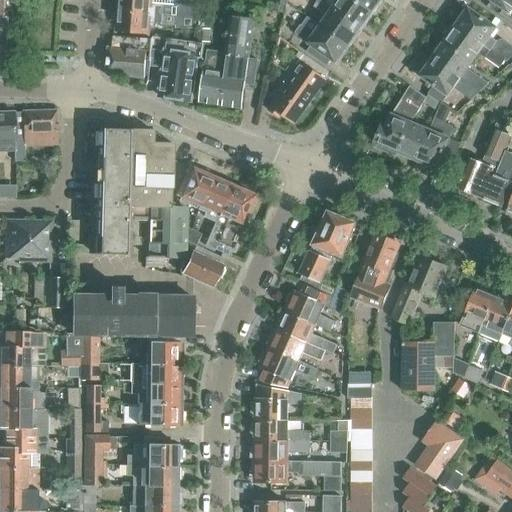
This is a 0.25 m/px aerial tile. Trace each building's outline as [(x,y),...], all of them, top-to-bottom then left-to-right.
[(0,0),(0,66),(6,67),(11,0),(0,0)] [(120,0),(119,11),(163,15),(182,18),(195,19),(196,2),(171,1),(171,0),(120,0)] [(313,7),(313,8),(325,16),(319,25),(318,26),(350,48),(357,37),(355,35),(359,29),(318,0),(313,7)] [(318,0),(359,29),(363,23),(366,25),(373,14),(353,0),(318,0)] [(353,0),(373,14),(381,3),(379,1),(379,0),(353,0)] [(511,0),(488,0),(511,16),(511,20),(510,22),(511,23),(511,0)] [(492,2),(487,8),(497,15),(501,9),(492,2)] [(511,48),(505,44),(502,48),(489,38),(496,29),(467,8),(459,19),(458,18),(453,25),(496,56),(505,62),(507,64),(511,58),(511,48)] [(119,11),(117,33),(149,35),(150,24),(163,25),(175,26),(175,28),(194,29),(195,19),(182,18),(163,15),(119,11)] [(231,18),(226,53),(226,58),(229,58),(221,107),(242,110),(246,85),(255,86),(258,60),(250,59),(254,21),(231,18)] [(300,27),(294,35),(311,46),(307,52),(326,66),(330,60),(336,64),(340,57),(342,59),(350,48),(318,26),(307,18),(300,27)] [(505,62),(496,56),(453,25),(449,31),(450,32),(442,42),(471,63),(478,54),(499,69),(505,62)] [(211,30),(195,29),(195,42),(210,43),(211,30)] [(113,36),(112,49),(109,49),(107,77),(145,79),(146,59),(151,59),(151,56),(152,39),(113,36)] [(166,53),(160,97),(192,102),(198,58),(202,58),(204,44),(167,38),(165,46),(167,47),(166,53)] [(488,84),(467,69),(471,63),(442,42),(435,53),(434,52),(429,58),(478,93),(488,84)] [(210,51),(202,104),(221,107),(229,58),(226,58),(226,53),(210,51)] [(278,99),(269,111),(280,119),(282,116),(295,125),(327,80),(325,79),(329,73),(300,52),(285,73),(289,76),(274,96),(278,99)] [(151,59),(151,65),(155,66),(159,62),(160,57),(151,56),(151,59)] [(434,86),(427,95),(429,96),(441,104),(442,103),(447,96),(454,88),(471,100),(478,93),(429,58),(425,64),(427,65),(419,76),(434,86)] [(382,123),(373,143),(398,154),(410,124),(412,121),(425,102),(427,98),(410,86),(404,95),(392,88),(387,96),(398,103),(391,113),(386,125),(382,123)] [(427,98),(425,102),(437,111),(438,112),(441,104),(429,96),(427,98)] [(429,132),(430,132),(417,162),(436,170),(437,168),(447,172),(460,144),(450,140),(451,138),(441,134),(451,109),(442,103),(441,104),(438,112),(437,111),(430,129),(429,132)] [(13,150),(13,154),(13,162),(20,162),(24,162),(23,147),(24,147),(57,146),(56,111),(23,112),(23,113),(15,113),(16,150),(13,150)] [(14,113),(0,112),(0,150),(13,150),(16,150),(15,113),(14,113)] [(410,124),(398,154),(417,162),(430,132),(429,132),(430,129),(412,121),(410,124)] [(470,160),(458,189),(501,207),(511,180),(511,153),(505,151),(511,133),(511,131),(497,125),(484,157),(486,157),(483,165),(470,160)] [(98,130),(96,210),(130,211),(130,208),(129,208),(128,186),(130,187),(131,153),(130,153),(130,130),(98,130)] [(144,256),(144,258),(162,259),(185,259),(186,242),(186,228),(186,210),(169,209),(169,189),(172,189),(173,144),(151,144),(152,131),(130,130),(130,153),(131,153),(130,187),(128,186),(129,208),(130,208),(130,211),(130,217),(148,218),(148,243),(147,257),(144,256)] [(188,203),(198,207),(211,178),(210,177),(211,175),(200,170),(200,172),(193,169),(192,171),(186,168),(176,189),(183,192),(178,203),(187,207),(188,203)] [(211,178),(198,207),(196,211),(206,215),(207,211),(216,215),(230,185),(229,185),(230,183),(221,179),(220,181),(211,178)] [(231,231),(224,228),(227,224),(239,229),(254,196),(230,185),(216,215),(212,226),(213,226),(204,246),(229,257),(237,239),(231,231)] [(96,210),(95,255),(130,256),(130,217),(130,211),(96,210)] [(302,274),(298,283),(335,300),(336,298),(334,297),(338,286),(323,280),(333,259),(341,263),(357,222),(330,211),(315,243),(316,243),(313,251),(311,250),(300,273),(302,274)] [(51,222),(6,221),(6,259),(18,260),(18,262),(50,263),(51,222)] [(186,242),(195,246),(200,235),(186,228),(186,242)] [(380,310),(389,288),(383,285),(400,245),(376,236),(365,264),(377,269),(372,281),(361,276),(351,298),(380,310)] [(178,272),(211,288),(222,265),(218,263),(220,257),(195,246),(193,251),(191,250),(185,265),(183,264),(178,272)] [(144,267),(161,267),(162,259),(144,258),(144,267)] [(421,292),(434,298),(446,269),(420,258),(408,286),(405,285),(390,318),(407,326),(421,292)] [(65,280),(63,280),(36,280),(36,308),(64,309),(65,280)] [(286,311),(316,325),(330,331),(338,315),(330,312),(331,310),(335,300),(298,283),(286,311)] [(335,300),(331,310),(340,314),(350,291),(338,286),(334,297),(336,298),(335,300)] [(480,335),(496,297),(476,288),(460,326),(480,335)] [(75,296),(71,296),(70,334),(79,335),(97,335),(192,336),(192,298),(155,297),(155,295),(136,295),(136,297),(119,297),(119,289),(112,289),(112,297),(92,297),(75,296)] [(511,301),(504,298),(503,299),(496,297),(480,335),(489,338),(492,330),(503,335),(511,313),(511,301)] [(277,330),(308,343),(328,352),(333,354),(337,345),(312,334),(316,325),(286,311),(277,330)] [(511,313),(503,335),(511,338),(511,346),(511,347),(511,313)] [(402,391),(435,391),(435,369),(453,369),(453,373),(454,374),(454,359),(454,358),(454,357),(455,323),(434,323),(434,343),(402,343),(402,391)] [(328,352),(308,343),(277,330),(269,348),(299,362),(300,361),(303,353),(321,361),(326,352),(328,352)] [(0,367),(29,368),(29,367),(35,367),(44,368),(44,349),(44,333),(3,331),(3,348),(0,348),(0,367)] [(59,349),(59,366),(66,367),(79,366),(80,366),(80,365),(79,346),(79,335),(70,334),(64,334),(64,350),(59,349)] [(97,335),(79,335),(79,346),(80,365),(97,365),(97,346),(97,335)] [(145,355),(139,355),(138,366),(145,366),(145,365),(179,365),(179,344),(145,344),(145,355)] [(318,369),(300,361),(299,362),(269,348),(261,367),(263,367),(261,370),(257,381),(288,388),(295,371),(313,380),(318,369)] [(469,365),(454,359),(454,374),(464,378),(469,365)] [(97,365),(80,365),(80,366),(80,378),(80,380),(85,380),(97,380),(97,365)] [(145,385),(178,385),(179,365),(145,365),(145,366),(138,366),(135,366),(134,374),(131,374),(130,385),(145,385)] [(79,366),(66,367),(67,378),(78,378),(80,378),(80,366),(79,366)] [(464,379),(478,384),(483,371),(469,366),(464,379)] [(0,367),(0,389),(37,389),(37,388),(37,383),(37,382),(34,382),(35,367),(29,367),(29,368),(0,367)] [(490,385),(502,390),(508,377),(495,372),(490,385)] [(511,378),(508,377),(502,390),(511,394),(511,378)] [(470,386),(458,378),(451,389),(462,397),(470,386)] [(145,385),(130,385),(130,393),(138,393),(138,404),(144,404),(144,405),(178,406),(178,385),(145,385)] [(255,401),(254,422),(287,422),(287,402),(302,402),(302,395),(257,385),(257,401),(255,401)] [(85,404),(99,404),(99,386),(85,386),(85,404)] [(66,388),(66,411),(78,411),(78,410),(78,388),(66,388)] [(0,410),(28,411),(43,411),(43,410),(37,410),(37,396),(37,392),(37,389),(0,389),(0,410)] [(373,390),(352,390),(352,401),(373,401),(373,390)] [(373,401),(352,401),(352,410),(373,411),(373,401)] [(99,421),(99,404),(85,404),(85,433),(107,433),(107,421),(99,421)] [(144,404),(138,404),(138,414),(137,426),(178,426),(178,406),(144,405),(144,404)] [(28,411),(0,410),(0,429),(3,430),(3,439),(46,440),(47,411),(43,411),(28,411)] [(373,411),(352,410),(352,421),(372,421),(373,411)] [(79,439),(78,411),(66,411),(66,439),(79,439)] [(331,432),(330,442),(347,442),(348,432),(347,421),(341,421),(340,422),(340,431),(331,432)] [(372,421),(352,421),(352,432),(372,432),(372,421)] [(287,422),(254,422),(254,442),(287,442),(310,442),(310,431),(287,431),(287,422)] [(438,422),(431,432),(456,450),(463,440),(438,422)] [(372,432),(352,432),(352,442),(372,442),(372,432)] [(430,446),(449,460),(456,450),(431,432),(424,442),(430,446)] [(85,437),(85,466),(100,466),(100,450),(108,450),(108,437),(85,437)] [(0,469),(28,469),(38,469),(38,455),(46,455),(46,440),(3,439),(3,450),(0,449),(0,469)] [(287,442),(254,442),(254,462),(287,462),(287,453),(310,453),(310,442),(287,442)] [(347,442),(330,442),(330,453),(347,453),(347,442)] [(372,442),(352,442),(352,453),(372,453),(372,442)] [(144,466),(144,467),(177,468),(178,447),(132,446),(132,452),(126,452),(126,466),(144,466)] [(442,469),(449,460),(430,446),(423,456),(442,469)] [(372,453),(352,453),(352,463),(372,463),(372,453)] [(65,456),(65,470),(80,470),(80,456),(65,456)] [(416,465),(435,479),(442,469),(423,456),(416,465)] [(491,458),(478,475),(484,480),(511,500),(511,511),(511,473),(497,462),(491,458)] [(287,462),(254,462),(254,483),(287,483),(287,476),(324,476),(324,491),(341,491),(341,462),(287,462)] [(372,463),(352,463),(351,473),(372,473),(372,463)] [(100,486),(100,466),(85,466),(84,486),(80,486),(98,486),(100,486)] [(177,488),(177,468),(144,467),(144,466),(126,466),(126,476),(131,476),(131,487),(177,488)] [(438,483),(451,492),(454,488),(458,490),(463,482),(460,479),(463,475),(450,466),(438,483)] [(399,478),(406,483),(428,499),(435,489),(406,468),(399,478)] [(28,469),(0,469),(0,490),(36,491),(36,488),(36,484),(38,484),(38,469),(28,469)] [(79,481),(80,470),(65,470),(65,481),(79,481)] [(372,483),(372,473),(351,473),(351,484),(372,483)] [(372,483),(351,484),(351,494),(372,494),(372,483)] [(399,493),(406,498),(422,509),(428,499),(406,483),(399,493)] [(82,505),(82,506),(95,506),(95,494),(96,494),(97,486),(98,486),(80,486),(80,505),(82,505)] [(131,507),(143,507),(177,508),(177,488),(131,487),(131,507)] [(0,511),(26,511),(27,497),(36,497),(36,493),(36,491),(0,490),(0,511)] [(79,511),(78,511),(78,491),(66,491),(65,511),(79,511)] [(351,505),(372,505),(372,494),(351,494),(351,505)] [(305,511),(305,504),(254,503),(254,506),(251,507),(250,511),(341,511),(341,496),(323,496),(322,511),(305,511)] [(426,511),(422,509),(406,498),(399,507),(405,511),(426,511)]
